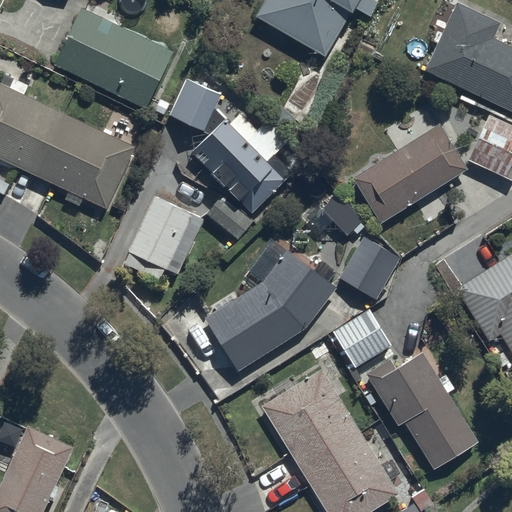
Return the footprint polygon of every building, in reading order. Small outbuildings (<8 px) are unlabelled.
[(266,0),(255,20),(327,62),(357,11),(368,17),(378,0),(266,0)] [(502,29),(456,6),(433,53),(422,48),(415,63),(427,68),(424,74),(511,117),(511,52),(495,45),(502,29)] [(82,11),(54,66),(147,113),(148,110),(161,117),(167,107),(153,100),(175,58),(119,30),(124,18),(105,8),(99,19),(82,11)] [(221,96),(187,81),(171,120),(205,135),(221,96)] [(38,213),(50,187),(107,213),(135,151),(125,146),(131,135),(113,127),(107,138),(24,100),(29,89),(13,82),(8,92),(0,87),(0,165),(20,175),(9,199),(38,213)] [(336,103),(320,94),(302,128),(317,136),(336,103)] [(278,103),(265,116),(283,134),(296,121),(278,103)] [(485,116),(471,109),(456,138),(471,145),(485,116)] [(511,130),(488,119),(468,164),(511,182),(511,130)] [(250,147),(225,122),(191,156),(251,216),(290,177),(268,156),(280,144),(266,131),(250,147)] [(440,128),(353,180),(381,226),(468,175),(440,128)] [(363,224),(336,196),(320,212),(318,209),(306,221),(318,234),(340,233),(347,239),(363,224)] [(203,218),(156,197),(124,268),(160,284),(164,273),(176,279),(203,218)] [(220,200),(206,218),(228,236),(219,247),(227,254),(251,224),(220,200)] [(400,262),(364,240),(341,279),(377,301),(400,262)] [(262,286),(204,322),(238,376),(305,334),(337,292),(329,286),(336,278),(318,264),(310,274),(285,256),(262,286)] [(511,258),(458,292),(491,345),(500,339),(511,358),(511,258)] [(368,314),(333,335),(356,372),(391,351),(368,314)] [(391,362),(365,377),(397,431),(404,426),(432,474),(479,447),(426,356),(398,373),(391,362)] [(321,372),(262,409),(326,511),(378,511),(398,500),(390,487),(400,481),(390,465),(382,470),(321,372)] [(26,431),(0,489),(0,511),(47,511),(51,504),(53,505),(59,491),(57,489),(73,451),(26,431)]
